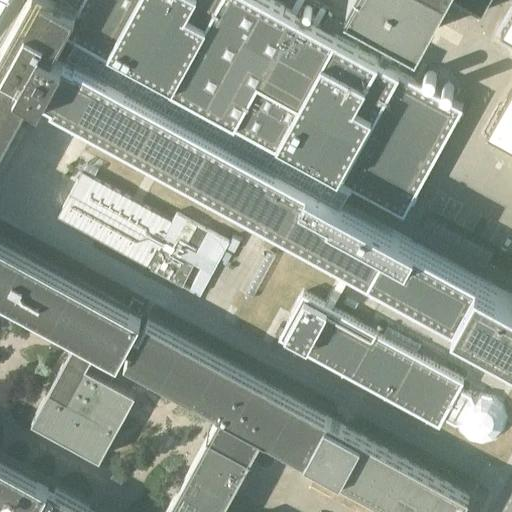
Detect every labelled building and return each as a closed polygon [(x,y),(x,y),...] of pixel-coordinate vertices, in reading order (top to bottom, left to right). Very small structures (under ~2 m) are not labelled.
[(0,511),(220,511),(252,454),(253,455),(260,458),(263,463),(268,464),(270,463),(273,462),(276,457),(274,451),(269,448),(265,441),(267,437),(404,511),(461,511),(471,494),(329,415),(150,318),(142,333),(134,329),(143,313),(0,235),(0,149),(15,121),(28,99),(33,89),(52,100),(511,351),(511,294),(341,200),(346,192),(349,185),(351,182),(401,210),(464,104),(358,46),(274,0),(355,0),(421,36),(425,28),(430,18),(431,18),(440,0),(455,0),(480,13),(487,1),(486,0),(485,0),(10,0),(0,20),(0,511)] [(511,89),(489,132),(511,145),(511,11),(504,27),(511,31),(511,89)] [(0,174),(26,128),(19,124),(0,157),(0,174)] [(99,168),(87,162),(83,170),(95,176),(99,168)] [(55,217),(202,296),(231,241),(230,240),(161,204),(158,210),(143,202),(133,197),(96,177),(95,176),(83,170),(81,169),(78,173),(55,217)] [(492,253),(428,218),(423,226),(488,261),(492,253)] [(327,302),(302,288),(290,312),(276,337),(296,347),(301,350),(441,426),(445,419),(456,425),(458,432),(468,442),(482,445),(496,441),(505,431),(509,418),(504,401),(492,393),(481,390),(474,393),(467,391),(471,384),(372,328),(327,302)]
